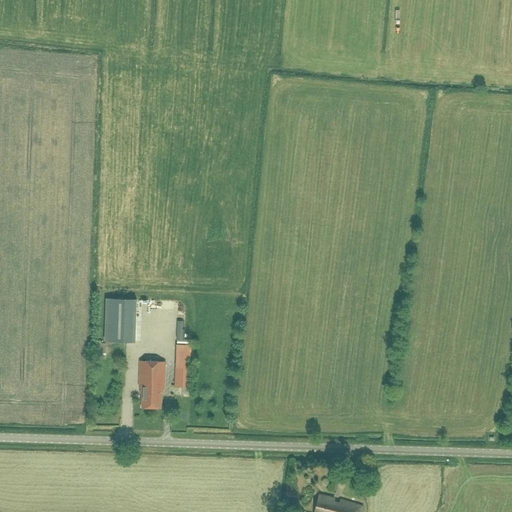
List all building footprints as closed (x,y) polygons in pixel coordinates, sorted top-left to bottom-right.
[(134,299),(108,298),(107,341),(132,342),(134,299)] [(156,310),(155,318),(170,320),(171,312),(156,310)] [(151,330),(153,348),(166,347),(165,330),(151,330)] [(189,388),(190,368),(191,344),(176,344),(176,367),(175,367),(174,387),(189,388)] [(141,393),(141,407),(161,408),(161,394),(163,394),(163,389),(164,389),(165,361),(139,361),(138,387),(141,387),(140,393),(141,393)] [(100,368),(100,377),(116,376),(116,368),(100,368)] [(340,473),(337,486),(345,487),(348,475),(340,473)] [(360,511),(362,507),(339,501),(339,502),(334,501),(334,499),(319,495),(314,511),(360,511)]
